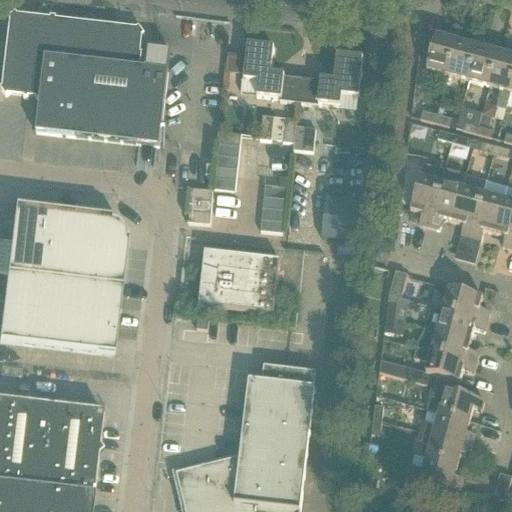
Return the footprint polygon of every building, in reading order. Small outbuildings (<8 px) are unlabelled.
[(36,136),(159,151),(170,55),(147,53),(145,72),(140,72),(142,57),(138,56),(140,41),(144,38),(139,30),(134,34),(19,20),(16,16),(9,22),(12,26),(4,89),(0,92),(6,99),(10,96),(24,98),(24,101),(40,103),(36,136)] [(457,46),(458,46),(460,39),(449,36),(447,43),(436,40),(427,74),(448,79),(457,46)] [(478,51),(479,51),(481,44),(470,41),(468,48),(458,46),(457,46),(448,79),(469,85),(478,51)] [(227,57),(225,77),(237,79),(237,81),(244,82),(244,84),(242,84),(241,95),(257,97),(257,100),(280,103),(280,106),(296,108),(299,83),(284,81),(284,78),(271,77),(274,51),(262,50),(261,47),(251,48),(248,48),(247,59),(227,57)] [(499,57),(500,57),(501,50),(491,47),(489,54),(479,51),(478,51),(469,85),(490,91),(499,57)] [(511,90),(511,52),(511,53),(510,60),(500,57),(499,57),(490,91),(500,94),(497,105),(507,107),(509,96),(510,96),(511,90)] [(342,99),(358,101),(363,61),(360,61),(350,57),(349,60),(337,58),(334,84),(320,83),(320,85),(299,83),(296,108),(318,110),(319,107),(341,110),(342,99)] [(435,128),(437,119),(423,115),(420,124),(435,128)] [(449,131),(452,123),(437,119),(435,128),(449,131)] [(294,148),(296,132),(297,125),(261,121),(259,144),(294,148)] [(476,139),(479,130),(478,130),(464,126),(462,135),(476,139)] [(493,134),(479,130),(476,139),(491,143),(493,134)] [(312,157),(314,134),(296,132),(294,148),(294,155),(312,157)] [(452,147),(454,139),(440,135),(437,144),(452,147)] [(211,194),(235,196),(241,138),(218,136),(211,194)] [(467,151),(469,143),(454,139),(452,147),(467,151)] [(494,159),(496,150),(481,146),(479,155),(494,159)] [(508,163),(510,154),(496,150),(494,159),(508,163)] [(405,170),(401,203),(413,206),(410,215),(422,218),(419,229),(429,232),(441,187),(440,187),(443,175),(423,169),(422,174),(405,170)] [(453,227),(465,181),(443,175),(440,187),(441,187),(429,232),(440,234),(442,224),(453,227)] [(471,243),(486,186),(465,181),(453,227),(464,230),(461,240),(471,243)] [(495,238),(504,204),(503,204),(506,192),(486,186),(471,243),(481,246),(484,235),(495,238)] [(282,238),(287,193),(265,190),(261,236),(282,238)] [(210,229),(213,195),(191,193),(188,227),(210,229)] [(326,201),(321,242),(353,245),(358,205),(326,201)] [(511,253),(511,206),(504,204),(495,238),(505,241),(503,251),(511,253)] [(0,276),(7,278),(0,334),(0,344),(94,357),(114,359),(114,357),(102,356),(105,338),(116,340),(119,319),(120,311),(122,290),(127,243),(125,243),(124,238),(123,233),(120,229),(115,226),(110,225),(105,224),(105,221),(95,220),(95,223),(82,221),(83,218),(63,216),(55,215),(34,213),(17,210),(15,210),(11,246),(0,244),(0,276)] [(280,264),(205,256),(199,310),(274,318),(280,264)] [(401,303),(408,278),(396,275),(389,300),(401,303)] [(480,313),(483,301),(474,299),(449,293),(443,314),(487,326),(490,316),(480,313)] [(395,323),(396,309),(388,307),(386,322),(395,323)] [(485,336),(487,326),(443,314),(431,311),(425,331),(471,344),(474,333),(485,336)] [(208,335),(209,324),(209,323),(197,321),(196,333),(208,335)] [(393,338),(395,323),(386,322),(384,337),(393,338)] [(468,355),(471,344),(425,331),(417,349),(416,351),(476,368),(479,357),(468,355)] [(473,378),(476,368),(416,351),(412,363),(429,367),(426,377),(430,378),(460,387),(463,375),(473,378)] [(402,383),(406,371),(380,364),(379,377),(402,383)] [(300,511),(315,393),(314,393),(316,377),(264,371),(262,387),(249,385),(240,462),(176,478),(184,511),(300,511)] [(427,390),(430,378),(426,377),(406,371),(402,383),(427,390)] [(482,416),(485,406),(432,391),(430,402),(427,414),(439,417),(469,426),(473,413),(482,416)] [(94,495),(103,416),(0,404),(0,511),(91,511),(93,499),(90,499),(91,494),(94,495)] [(382,425),(384,411),(372,409),(370,424),(382,425)] [(466,438),(469,426),(439,417),(436,429),(423,426),(420,436),(473,450),(475,440),(466,438)] [(380,440),(382,425),(370,424),(368,439),(380,440)] [(470,460),(473,450),(420,436),(418,446),(430,449),(427,461),(458,470),(461,457),(470,460)] [(454,482),(458,470),(427,461),(424,473),(411,470),(408,481),(461,495),(463,484),(454,482)] [(508,497),(511,481),(500,478),(493,504),(505,505),(508,497)]
